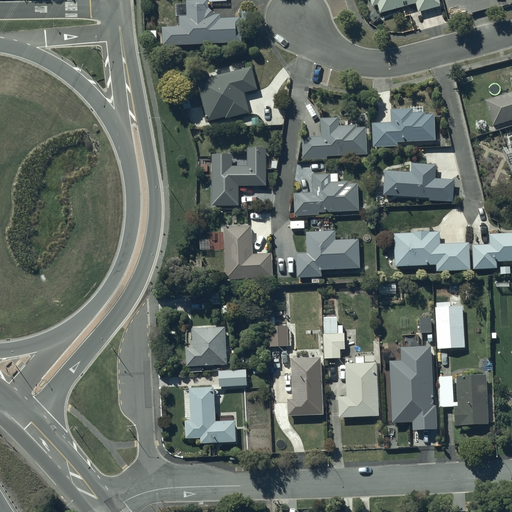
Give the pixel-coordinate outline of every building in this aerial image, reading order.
[(209,6),(209,0),(227,0),(187,0),(188,14),(180,14),(180,24),(163,24),(163,44),(243,41),(242,15),(222,16),(222,12),(216,12),(209,6)] [(371,0),(372,4),(377,3),(380,12),(416,2),(418,10),(441,4),(439,0),(371,0)] [(252,65),(198,79),(208,120),(226,115),(227,117),(250,111),(245,90),(258,87),(252,65)] [(511,89),(485,98),(493,124),(511,117),(511,89)] [(398,145),(398,140),(435,139),(434,112),(425,112),(425,111),(412,111),(412,107),(391,108),(392,120),(372,121),(373,146),(398,145)] [(340,116),(321,116),(322,135),(303,135),(304,159),(328,158),(328,154),(368,153),(367,125),(358,126),(358,123),(340,124),(340,116)] [(233,151),(212,152),(212,204),(240,204),(240,184),(267,183),(267,146),(248,146),(248,164),(233,164),(233,151)] [(436,163),(412,161),(411,170),(384,169),(383,194),(429,196),(429,199),(453,200),(455,178),(436,177),(436,163)] [(338,172),(313,173),(313,191),(295,191),(296,215),(321,214),(320,211),(359,209),(358,181),(348,182),(348,180),(339,180),(338,172)] [(273,251),(271,251),(271,212),(246,213),(247,225),(225,225),(226,280),(274,279),(273,251)] [(335,229),(306,230),(307,251),(296,252),(297,275),(322,275),(322,268),(360,266),(359,237),(335,238),(335,229)] [(413,230),(413,231),(394,231),(395,265),(437,263),(437,269),(470,268),(469,241),(440,242),(440,230),(429,230),(429,229),(413,230)] [(511,231),(490,232),(490,243),(473,243),(473,267),(498,266),(497,260),(511,259),(511,231)] [(224,290),(207,291),(207,303),(224,303),(224,290)] [(437,301),(437,305),(435,305),(437,347),(465,346),(463,304),(450,305),(450,301),(437,301)] [(338,315),(324,315),(325,357),(341,356),(341,348),(346,348),(346,346),(355,346),(354,332),(339,332),(338,315)] [(431,317),(420,318),(420,333),(432,332),(431,317)] [(288,344),(288,324),(270,324),(270,344),(288,344)] [(194,345),(187,346),(187,364),(225,363),(225,362),(228,362),(226,325),(193,326),(194,345)] [(431,345),(401,347),(401,360),(389,361),(392,424),(412,422),(412,431),(437,429),(436,405),(434,406),(431,345)] [(322,355),(292,356),(293,396),(288,396),(288,414),(323,413),(322,355)] [(377,361),(345,361),(346,394),(339,394),(339,415),(379,414),(377,361)] [(247,368),(219,369),(220,385),(248,384),(247,368)] [(487,373),(456,374),(457,400),(454,400),(453,374),(439,375),(440,406),(454,405),(455,424),(488,423),(487,373)] [(215,385),(191,385),(192,419),(186,419),(187,436),(201,436),(201,440),(236,440),(236,419),(216,419),(215,385)]
